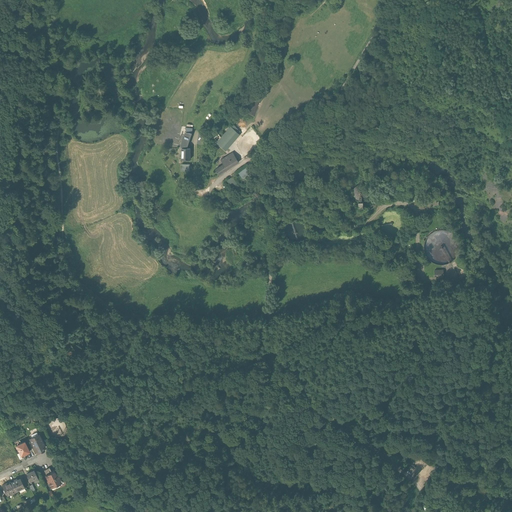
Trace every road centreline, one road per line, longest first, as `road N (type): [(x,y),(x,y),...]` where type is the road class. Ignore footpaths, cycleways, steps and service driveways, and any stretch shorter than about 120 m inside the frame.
road 1 (track): [(264,364),(138,326),(77,281),(64,255),(55,0)]
road 2 (unclassified): [(207,189),(325,104),(390,0)]
road 3 (track): [(266,205),(274,348)]
